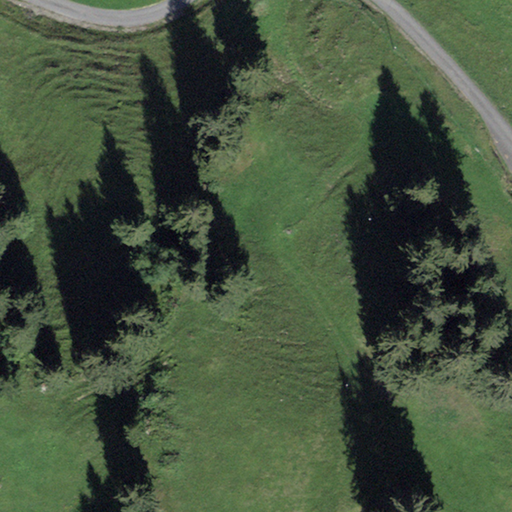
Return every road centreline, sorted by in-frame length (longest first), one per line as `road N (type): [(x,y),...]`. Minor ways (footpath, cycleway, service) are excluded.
road 1 (unclassified): [(374,0),(433,54),(511,149)]
road 2 (unclassified): [(39,0),(132,20),(181,0)]
